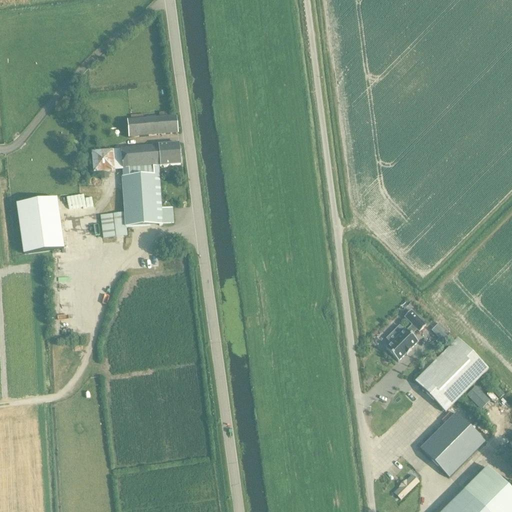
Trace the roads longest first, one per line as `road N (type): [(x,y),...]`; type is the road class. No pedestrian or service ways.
road 1 (tertiary): [(168,0),(237,511)]
road 2 (unclassified): [(372,511),(306,0)]
